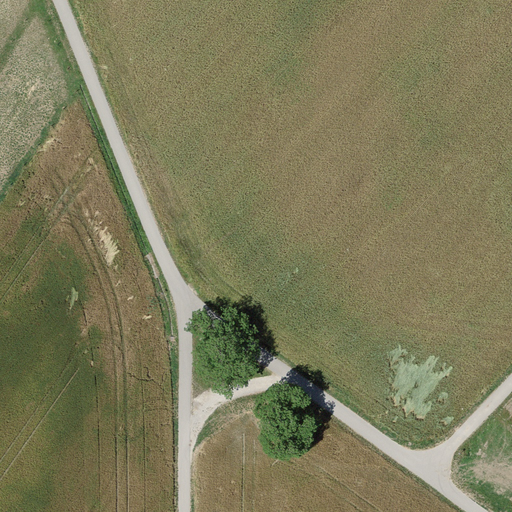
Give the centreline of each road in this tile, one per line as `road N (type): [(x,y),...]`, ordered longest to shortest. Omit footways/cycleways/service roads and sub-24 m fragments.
road 1 (track): [(60,0),(183,297),(478,511)]
road 2 (track): [(185,511),(183,297)]
road 3 (track): [(187,422),(234,390),(305,387)]
road 4 (track): [(427,474),(511,383)]
